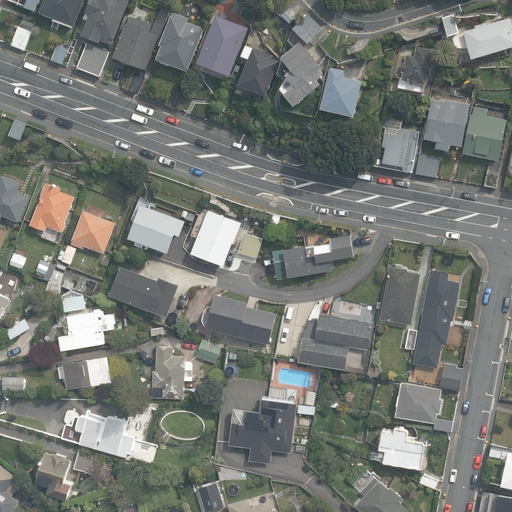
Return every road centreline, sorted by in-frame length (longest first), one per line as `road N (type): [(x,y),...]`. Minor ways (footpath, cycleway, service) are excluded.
road 1 (secondary): [(0,76),(297,184),(511,226)]
road 2 (residential): [(455,511),(511,233)]
road 3 (residential): [(320,0),(359,21),(444,0)]
